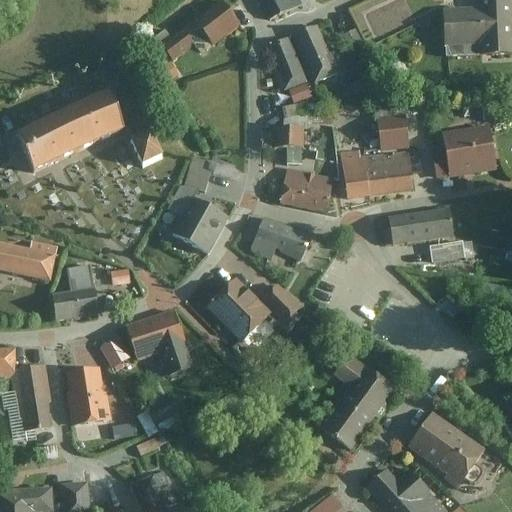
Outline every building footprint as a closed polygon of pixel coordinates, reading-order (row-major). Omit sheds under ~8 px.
[(296,0),(258,0),(267,22),(300,8),(296,0)] [(511,0),(476,0),(477,9),(448,9),(449,48),(478,47),(479,60),(511,59),(511,0)] [(204,58),(237,31),(216,5),(183,31),(204,58)] [(336,75),(318,31),(300,38),(318,82),(336,75)] [(151,49),(163,70),(190,54),(177,33),(151,49)] [(267,57),(279,92),(307,82),(295,47),(267,57)] [(109,144),(91,103),(0,143),(0,147),(16,185),(109,144)] [(313,106),(278,110),(281,128),(315,123),(313,106)] [(347,124),(374,120),(372,108),(345,111),(347,124)] [(405,121),(375,123),(377,158),(407,156),(405,121)] [(147,169),(170,159),(156,131),(134,142),(147,169)] [(439,185),(494,175),(486,132),(431,142),(439,185)] [(299,134),(272,134),(272,155),(298,155),(299,134)] [(115,154),(124,172),(141,163),(132,145),(115,154)] [(335,159),(339,204),(412,197),(409,158),(357,164),(356,157),(335,159)] [(209,190),(214,164),(193,161),(188,186),(209,190)] [(276,167),(269,198),(322,209),(329,178),(276,167)] [(206,260),(223,223),(188,207),(171,244),(206,260)] [(450,248),(446,221),(387,229),(391,256),(450,248)] [(310,246),(262,227),(251,255),(299,274),(310,246)] [(0,278),(42,288),(51,250),(27,245),(25,257),(0,251),(0,278)] [(424,330),(341,257),(314,288),(396,361),(424,330)] [(62,273),(64,298),(42,300),(44,325),(93,320),(89,271),(62,273)] [(296,307),(271,282),(254,298),(279,324),(296,307)] [(267,320),(234,285),(205,312),(238,348),(267,320)] [(151,357),(157,374),(186,364),(170,319),(110,339),(120,368),(151,357)] [(7,355),(0,355),(0,382),(9,381),(7,355)] [(343,448),(389,386),(358,363),(312,424),(343,448)] [(14,377),(24,438),(45,434),(41,411),(50,410),(44,371),(14,377)] [(180,416),(167,397),(136,419),(149,437),(180,416)] [(482,458),(433,421),(405,459),(453,496),(482,458)] [(435,511),(399,467),(367,492),(382,511),(435,511)] [(79,479),(54,482),(56,509),(82,507),(79,479)] [(41,511),(40,487),(0,488),(0,511),(41,511)] [(317,511),(351,511),(357,507),(342,490),(317,511)] [(159,491),(136,499),(141,511),(159,511),(166,509),(159,491)]
